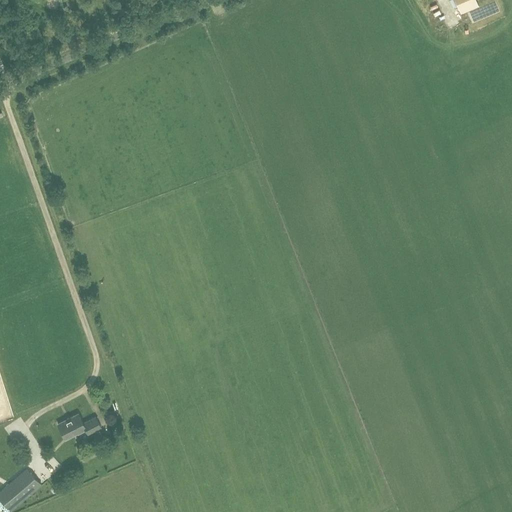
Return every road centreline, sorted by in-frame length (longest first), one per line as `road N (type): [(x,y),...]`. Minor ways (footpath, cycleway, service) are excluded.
road 1 (track): [(213,0),(227,61),(407,511)]
road 2 (track): [(9,84),(163,511)]
road 3 (unclassified): [(0,88),(199,0)]
